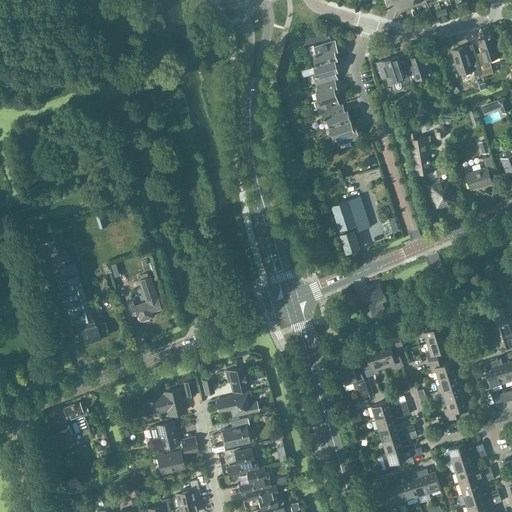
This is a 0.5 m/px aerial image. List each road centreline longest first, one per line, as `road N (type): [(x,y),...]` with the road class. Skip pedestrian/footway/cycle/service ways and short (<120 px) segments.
road 1 (tertiary): [(22,428),(39,406),(292,300)]
road 2 (tertiary): [(292,300),(511,208)]
road 3 (tertiary): [(353,511),(292,300)]
road 4 (tertiary): [(250,115),(254,172),(292,300)]
road 5 (residential): [(492,432),(429,443),(411,388),(374,399)]
road 6 (residential): [(499,14),(430,35),(369,24)]
